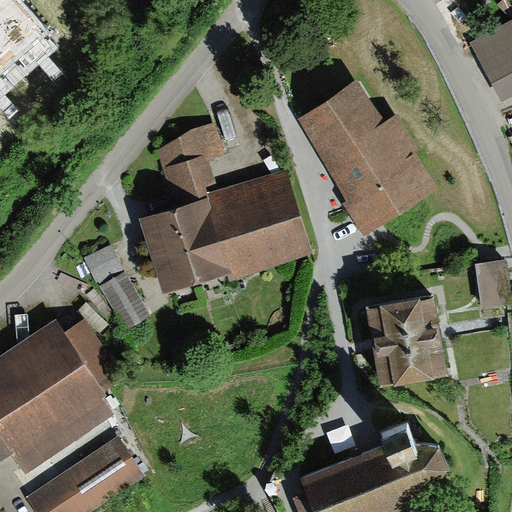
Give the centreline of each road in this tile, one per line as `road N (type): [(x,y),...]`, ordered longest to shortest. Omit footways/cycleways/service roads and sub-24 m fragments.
road 1 (track): [(249,1),(301,150),(331,276)]
road 2 (residential): [(407,0),(462,88),(511,205)]
road 3 (track): [(331,276),(356,425)]
road 4 (unknown): [(68,0),(66,21),(0,97)]
